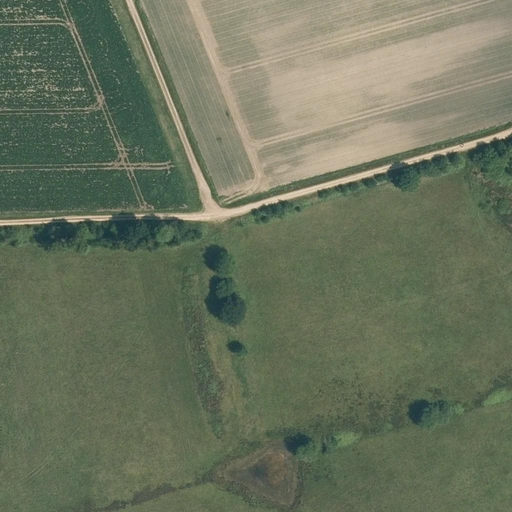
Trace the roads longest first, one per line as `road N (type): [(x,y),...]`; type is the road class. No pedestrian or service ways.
road 1 (track): [(511,135),(214,216)]
road 2 (track): [(127,0),(214,216)]
road 3 (track): [(214,216),(0,224)]
